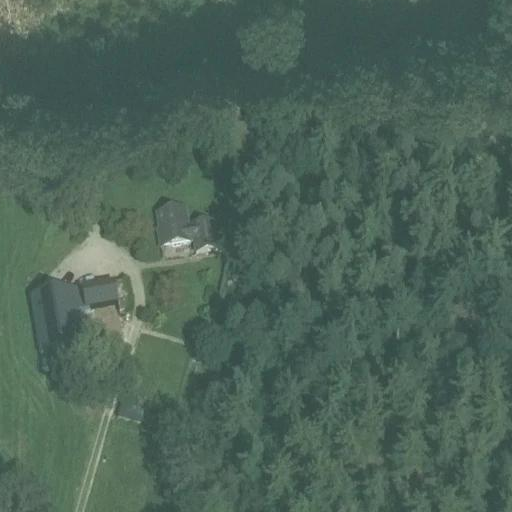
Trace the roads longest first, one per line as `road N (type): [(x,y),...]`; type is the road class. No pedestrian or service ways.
road 1 (track): [(511,63),(0,141)]
road 2 (unknown): [(73,511),(101,409),(138,329),(138,284),(99,247),(88,127)]
